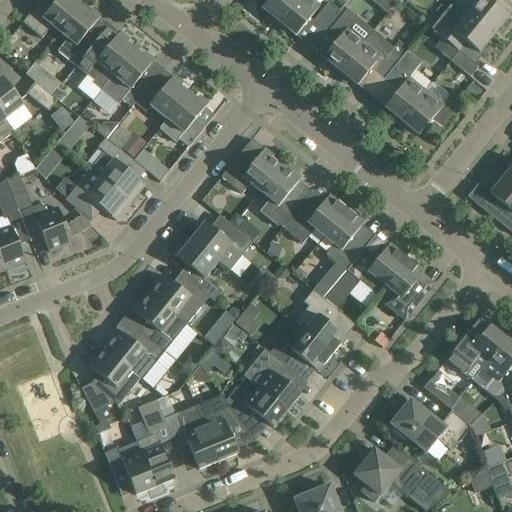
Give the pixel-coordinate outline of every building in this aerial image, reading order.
[(51,27),(59,34),(80,8),(72,1),(72,0),(57,0),(52,7),(42,0),(41,0),(22,24),(41,40),(51,27)] [(268,0),(261,9),(269,16),(265,20),(275,27),(296,0),(268,0)] [(310,0),(296,0),(275,27),(284,35),(287,31),(295,37),(308,22),(320,7),(319,7),(322,2),(319,0),(312,0),(312,1),(310,0)] [(391,0),(385,0),(379,8),(386,14),(395,3),(391,0)] [(455,0),(452,3),(493,36),(508,18),(494,7),(500,0),(455,0)] [(322,31),(338,11),(328,3),(312,23),(322,31)] [(458,53),(458,52),(465,44),(478,54),(493,36),(452,3),(448,9),(430,30),(441,39),(458,53)] [(80,8),(59,34),(67,40),(57,53),(75,68),(94,45),(84,37),(100,18),(91,10),(88,14),(80,8)] [(327,34),(333,39),(336,42),(322,59),(330,65),(327,70),(336,77),(373,32),(346,10),(327,34)] [(373,32),(336,77),(346,85),(349,81),(357,87),(369,71),(371,70),(384,53),(377,47),(383,40),(373,32)] [(94,45),(75,68),(94,83),(93,85),(101,92),(133,51),(126,45),(129,41),(119,33),(104,53),(94,45)] [(441,39),(433,48),(450,63),(458,53),(441,39)] [(398,43),(374,73),(384,81),(400,61),(406,53),(408,51),(398,43)] [(131,109),(134,105),(150,85),(141,78),(154,61),(145,54),(141,58),(133,51),(101,92),(118,106),(121,101),(131,109)] [(458,52),(458,53),(450,63),(469,78),(478,68),(458,52)] [(398,127),(425,93),(431,86),(414,72),(420,65),(406,53),(400,61),(410,69),(394,89),(398,92),(384,109),(392,115),(388,119),(398,127)] [(20,61),(16,66),(25,73),(32,65),(27,60),(20,61)] [(410,69),(400,61),(384,81),(394,89),(410,69)] [(61,85),(35,64),(25,76),(35,84),(51,97),(61,85)] [(150,107),(166,121),(187,95),(179,88),(183,84),(173,77),(160,93),(150,85),(134,105),(145,114),(150,107)] [(31,118),(23,107),(5,83),(0,82),(0,114),(4,121),(12,132),(31,118)] [(47,112),(56,101),(35,84),(26,95),(47,112)] [(472,84),(463,94),(473,103),(482,93),(472,84)] [(58,90),(52,97),(59,103),(63,99),(62,94),(58,90)] [(456,118),(425,93),(398,127),(407,134),(410,130),(418,137),(426,128),(440,139),(456,118)] [(166,121),(159,129),(176,143),(178,140),(188,149),(203,130),(193,122),(208,105),(198,97),(195,101),(187,95),(166,121)] [(12,132),(4,121),(0,114),(0,143),(13,133),(12,132)] [(78,119),(67,132),(78,141),(89,128),(78,119)] [(121,150),(132,159),(143,145),(132,137),(121,150)] [(103,154),(89,171),(130,204),(145,186),(128,173),(135,164),(105,140),(97,150),(103,154)] [(53,148),(33,169),(42,177),(62,156),(53,148)] [(169,171),(142,150),(133,162),(160,183),(169,171)] [(249,185),(259,193),(280,168),(270,160),(273,158),(264,150),(252,165),(239,155),(220,179),(241,195),(249,185)] [(10,161),(18,176),(32,169),(24,154),(10,161)] [(511,167),(503,178),(511,185),(511,167)] [(292,190),(300,180),(291,173),(289,175),(280,168),(259,193),(268,200),(258,212),(276,227),(278,226),(281,229),(304,200),(292,190)] [(115,222),(130,204),(89,171),(76,188),(68,181),(63,181),(55,191),(66,200),(65,201),(76,209),(91,221),(92,221),(85,215),(94,205),(115,222)] [(19,177),(6,182),(12,197),(25,191),(19,177)] [(511,185),(503,178),(489,196),(495,200),(485,211),(484,210),(483,211),(511,234),(511,185)] [(6,182),(0,184),(0,210),(3,218),(4,220),(8,219),(9,222),(18,246),(21,245),(30,242),(19,214),(11,194),(6,182)] [(292,216),(282,229),(302,245),(314,230),(324,238),(346,211),(328,197),(324,203),(317,211),(304,201),(292,216)] [(40,206),(19,214),(30,242),(41,237),(48,254),(72,244),(57,209),(46,213),(44,207),(40,206)] [(333,246),(329,252),(326,256),(332,261),(346,272),(369,244),(356,234),(363,225),(346,211),(324,238),(333,246)] [(232,218),(228,223),(237,230),(244,221),(239,217),(232,218)] [(3,218),(0,219),(0,259),(5,271),(25,263),(18,246),(9,222),(8,219),(4,220),(3,218)] [(259,234),(245,222),(237,231),(252,243),(259,234)] [(190,241),(217,263),(229,273),(242,257),(252,244),(235,230),(226,241),(204,224),(190,241)] [(204,281),(217,263),(190,241),(185,237),(171,255),(204,281)] [(266,255),(273,258),(277,247),(271,244),(266,255)] [(346,273),(336,285),(349,295),(359,283),(366,289),(376,297),(384,287),(406,260),(389,246),(386,249),(377,260),(364,250),(369,244),(346,272),(346,273)] [(406,260),(384,287),(393,295),(384,306),(404,322),(429,292),(416,282),(423,274),(406,260)] [(288,275),(280,268),(272,278),(284,279),(288,275)] [(157,287),(149,296),(175,317),(186,326),(208,298),(202,293),(180,275),(173,284),(161,276),(154,285),(157,287)] [(256,282),(250,290),(257,295),(265,286),(260,282),(256,282)] [(208,298),(214,303),(222,293),(210,283),(202,293),(208,298)] [(293,324),(293,325),(331,356),(332,356),(345,339),(327,324),(337,312),(312,292),(303,304),(308,308),(301,316),(294,325),(293,324)] [(145,323),(138,332),(164,353),(172,344),(186,327),(175,317),(149,296),(142,306),(139,303),(132,312),(145,323)] [(231,309),(228,313),(236,319),(241,313),(236,309),(231,309)] [(225,312),(203,339),(213,347),(235,320),(225,312)] [(505,341),(489,327),(487,329),(478,322),(446,361),(472,382),(505,341)] [(331,356),(293,325),(269,355),(285,368),(289,371),(299,358),(317,373),(331,356)] [(240,344),(246,337),(232,327),(227,333),(240,344)] [(141,381),(142,381),(164,353),(138,332),(130,342),(117,331),(110,340),(113,342),(105,351),(141,381)] [(496,402),(506,393),(511,387),(511,379),(506,374),(511,366),(511,345),(505,341),(472,382),(496,402)] [(95,358),(87,367),(97,376),(91,384),(114,404),(119,408),(141,381),(105,351),(97,361),(95,358)] [(285,368),(269,355),(264,351),(243,377),(257,389),(286,412),(299,396),(277,378),(285,368)] [(211,352),(199,366),(206,375),(219,359),(211,352)] [(186,362),(182,367),(192,374),(199,365),(194,360),(186,362)] [(184,383),(191,375),(183,368),(179,373),(179,379),(184,383)] [(430,380),(423,389),(437,401),(444,392),(430,380)] [(81,390),(80,390),(93,414),(94,416),(99,425),(112,420),(106,408),(110,406),(114,404),(91,384),(81,390)] [(236,390),(225,402),(242,425),(243,424),(252,413),(273,429),(286,412),(257,389),(251,396),(236,390)] [(195,407),(218,463),(237,455),(228,431),(242,425),(225,402),(221,397),(195,407)] [(449,411),(451,412),(468,426),(476,416),(457,401),(449,411)] [(156,402),(137,409),(148,435),(166,427),(176,452),(169,434),(166,427),(163,420),(156,402)] [(469,427),(468,426),(451,412),(439,426),(410,402),(391,426),(394,428),(391,431),(404,441),(406,438),(426,454),(437,441),(451,453),(470,430),(469,427)] [(176,415),(163,420),(166,427),(169,434),(188,447),(198,471),(218,463),(210,446),(195,407),(176,415)] [(104,425),(93,429),(97,438),(107,434),(104,425)] [(136,444),(155,489),(174,481),(156,436),(136,444)] [(104,455),(113,478),(125,473),(135,497),(155,489),(136,444),(117,451),(117,450),(114,451),(104,455)] [(373,451),(353,476),(365,486),(360,492),(374,504),(390,485),(398,492),(402,487),(405,483),(434,507),(451,494),(418,468),(392,447),(383,459),(373,451)] [(505,462),(499,447),(480,454),(487,469),(505,462)] [(469,482),(475,496),(494,488),(486,469),(469,482)] [(511,490),(508,482),(494,488),(499,500),(511,495),(511,490)] [(338,511),(329,487),(293,501),(297,511),(338,511)]
